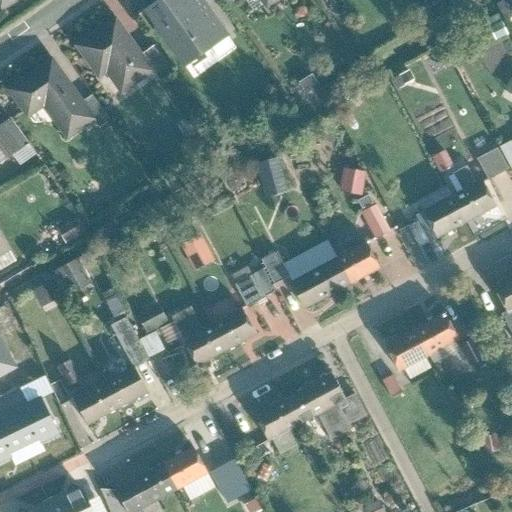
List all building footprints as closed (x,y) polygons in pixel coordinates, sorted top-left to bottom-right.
[(22,0),(0,0),(0,11),(2,15),(22,0)] [(202,0),(161,0),(144,13),(184,69),(229,37),(202,0)] [(238,0),(239,0),(259,0),(266,10),(280,0),(238,0)] [(117,17),(75,45),(98,80),(107,74),(121,94),(154,72),(117,17)] [(52,57),(7,89),(27,118),(43,107),(67,140),(97,119),(52,57)] [(348,166),(344,189),(368,193),(372,171),(348,166)] [(483,181),(453,198),(467,222),(496,205),(483,181)] [(453,198),(423,215),(437,239),(467,222),(453,198)] [(381,238),(397,229),(382,202),(366,211),(381,238)] [(80,216),(62,226),(71,241),(89,230),(80,216)] [(418,227),(424,244),(433,240),(427,224),(418,227)] [(204,231),(184,243),(199,270),(220,258),(204,231)] [(0,256),(9,251),(0,236),(0,256)] [(370,246),(292,284),(304,308),(382,269),(370,246)] [(279,284),(295,276),(282,249),(266,257),(279,284)] [(72,297),(95,282),(79,258),(56,273),(72,297)] [(253,265),(236,273),(251,305),(280,291),(269,267),(257,273),(253,265)] [(511,278),(495,287),(507,311),(511,308),(511,278)] [(51,284),(38,289),(44,306),(58,301),(51,284)] [(511,308),(507,311),(502,314),(511,332),(511,308)] [(244,309),(215,325),(228,349),(257,333),(244,309)] [(447,313),(417,329),(431,355),(461,339),(447,313)] [(215,325),(186,340),(199,364),(228,349),(215,325)] [(417,329),(387,345),(401,371),(431,355),(417,329)] [(0,340),(0,376),(15,368),(0,340)] [(136,366),(106,382),(119,408),(149,392),(136,366)] [(331,376),(257,417),(271,442),(318,416),(345,401),(331,376)] [(106,382),(75,398),(89,424),(119,408),(106,382)] [(0,465),(59,436),(39,395),(0,414),(0,465)] [(368,418),(356,395),(345,401),(318,416),(331,438),(368,418)] [(194,448),(164,464),(177,490),(208,474),(194,448)] [(216,469),(224,487),(249,474),(240,457),(216,469)] [(128,511),(136,511),(177,490),(164,464),(117,490),(128,511)] [(51,511),(93,511),(81,487),(47,502),(51,511)] [(51,511),(47,502),(26,511),(51,511)] [(368,511),(388,511),(385,503),(368,510),(368,511)]
